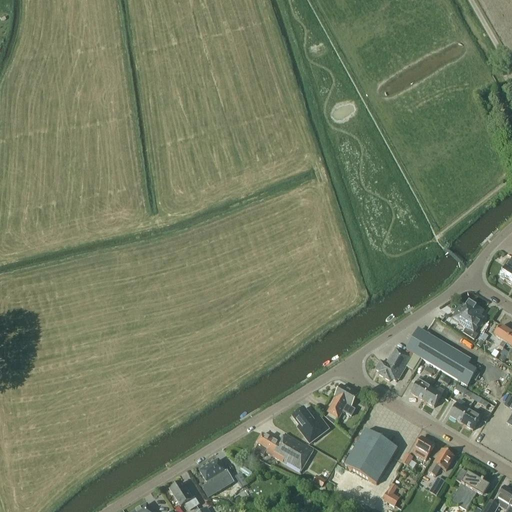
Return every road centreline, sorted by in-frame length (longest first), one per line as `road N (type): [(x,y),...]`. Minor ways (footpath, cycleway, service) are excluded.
road 1 (residential): [(106,511),(344,364)]
road 2 (residential): [(511,473),(358,382),(344,364)]
road 3 (residential): [(344,364),(469,275)]
